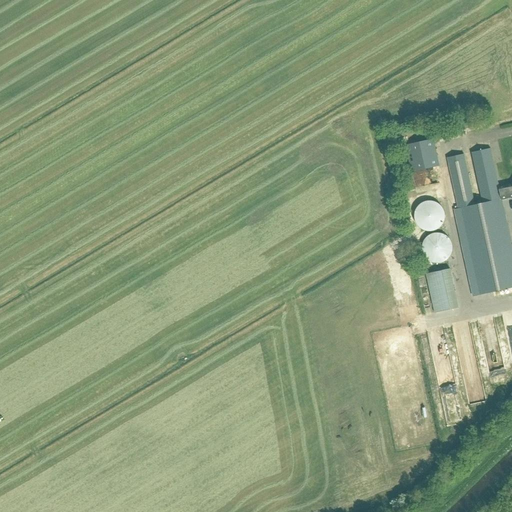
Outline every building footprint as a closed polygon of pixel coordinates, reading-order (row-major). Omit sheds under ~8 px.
[(434,140),(407,146),(413,172),(440,166),(434,140)] [(511,183),(499,186),(491,149),(472,153),(483,203),(475,205),(464,155),(447,159),(458,209),(454,210),(461,244),(474,297),(511,288),(511,244),(502,200),(511,197),(511,183)] [(441,206),(437,202),(430,201),(424,202),(419,205),(415,210),(414,217),(416,223),(420,228),(425,231),(432,231),(438,229),(442,224),(445,218),(444,212),(441,206)] [(452,245),(449,239),(445,235),(439,233),(432,233),(427,236),(423,241),(422,247),(423,254),(427,259),(432,262),(438,263),(444,261),(449,257),(452,251),(452,245)] [(454,311),(450,272),(425,274),(429,314),(454,311)] [(511,306),(501,309),(511,362),(511,361),(511,306)] [(475,311),(476,330),(492,330),(491,310),(475,311)] [(438,384),(439,402),(455,401),(454,383),(438,384)]
